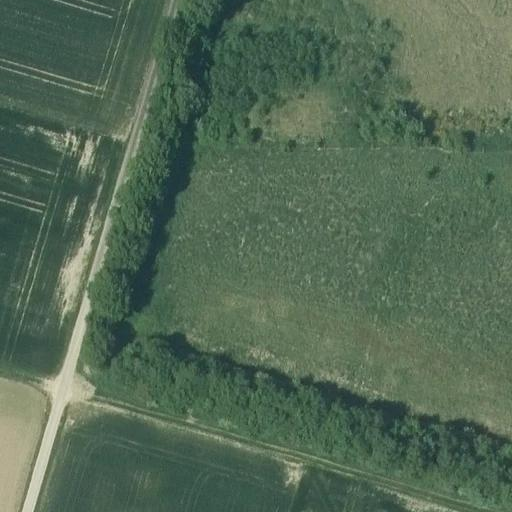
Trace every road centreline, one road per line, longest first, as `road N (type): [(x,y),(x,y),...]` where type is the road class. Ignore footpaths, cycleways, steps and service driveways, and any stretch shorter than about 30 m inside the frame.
road 1 (track): [(175,0),(28,511)]
road 2 (track): [(463,511),(61,396)]
